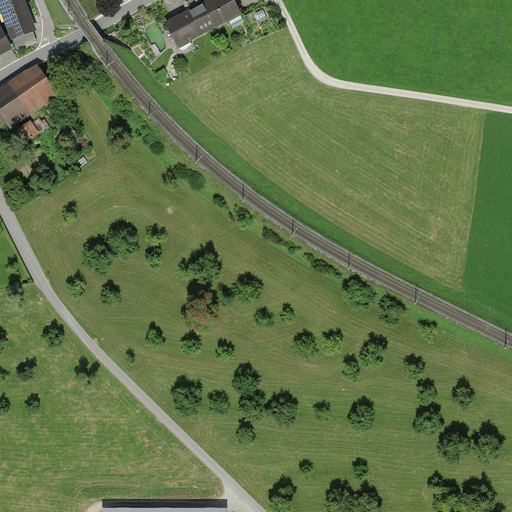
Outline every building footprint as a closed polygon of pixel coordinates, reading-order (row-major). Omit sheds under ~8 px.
[(26,0),(11,0),(0,4),(14,43),(39,33),(26,0)] [(245,15),(236,0),(216,0),(168,27),(182,51),(245,15)] [(3,29),(0,30),(0,58),(14,51),(3,29)] [(61,99),(39,67),(0,93),(0,131),(9,126),(13,132),(61,99)] [(44,132),(49,126),(41,118),(35,124),(44,132)] [(42,135),(33,123),(23,130),(31,142),(42,135)]
